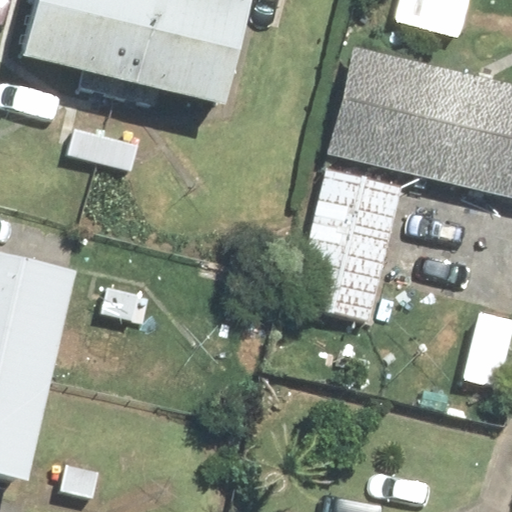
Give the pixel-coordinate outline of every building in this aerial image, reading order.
[(19,0),(1,73),(204,125),(231,19),(168,3),(168,0),(19,0)] [(511,91),(341,52),(315,162),(511,208),(511,91)] [(65,133),(58,164),(131,181),(138,150),(65,133)] [(359,335),(391,189),(310,172),(279,318),(359,335)] [(0,498),(10,501),(57,287),(0,274),(0,498)]
